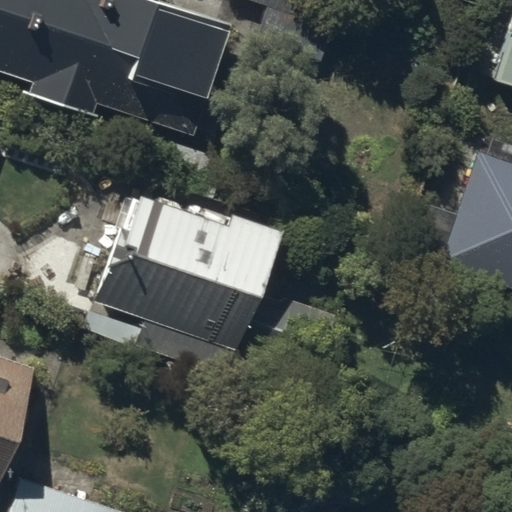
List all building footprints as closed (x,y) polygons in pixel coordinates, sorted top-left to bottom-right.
[(0,0),(0,64),(27,73),(23,85),(86,106),(90,94),(187,126),(225,15),(178,0),(0,0)] [(511,0),(505,0),(498,24),(504,26),(489,73),(511,79),(511,0)] [(511,154),(472,142),(434,258),(511,283),(511,154)] [(213,206),(128,178),(91,290),(147,308),(138,334),(222,362),(230,339),(306,364),(325,307),(249,282),(272,214),(217,196),(213,206)] [(0,448),(28,360),(0,351),(0,448)] [(117,511),(119,505),(18,474),(5,511),(117,511)]
